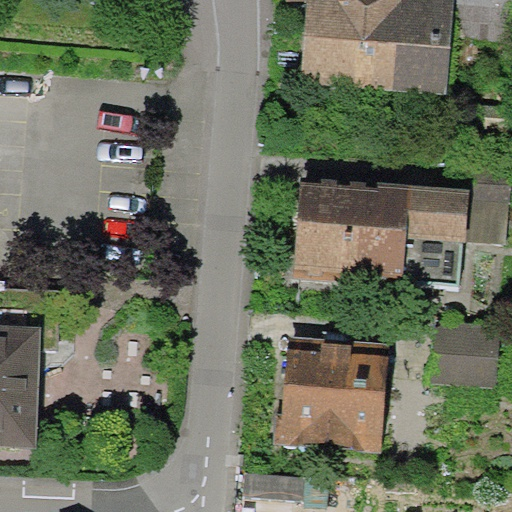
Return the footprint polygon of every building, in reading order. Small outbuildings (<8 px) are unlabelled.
[(286,0),(285,93),(434,96),(435,0),(286,0)] [(291,188),(281,287),(451,303),(461,204),(291,188)] [(429,331),(427,386),(488,389),(490,334),(429,331)] [(0,469),(62,471),(64,337),(0,336),(0,469)] [(274,442),(372,448),(377,365),(279,358),(274,442)]
